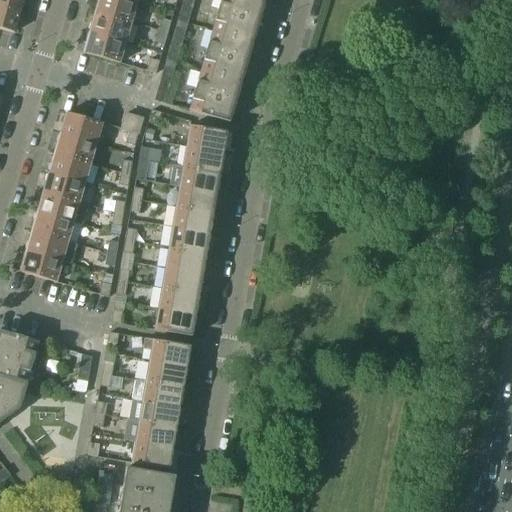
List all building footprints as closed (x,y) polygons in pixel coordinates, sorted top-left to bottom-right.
[(0,0),(0,6),(20,12),(23,0),(0,0)] [(124,0),(98,0),(95,13),(131,23),(136,4),(124,0)] [(183,0),(177,21),(188,24),(194,0),(183,0)] [(250,0),(220,0),(212,31),(252,43),(256,31),(260,32),(264,17),(260,16),(264,4),(250,0)] [(20,12),(0,6),(0,28),(14,33),(20,12)] [(95,13),(89,32),(125,43),(131,23),(95,13)] [(162,19),(158,31),(167,34),(171,22),(162,19)] [(186,29),(176,26),(166,60),(176,63),(186,29)] [(167,34),(158,31),(155,43),(164,46),(167,34)] [(212,31),(200,70),(241,82),(245,70),(249,71),(253,56),(249,55),(252,43),(212,31)] [(125,43),(89,32),(83,53),(119,63),(125,43)] [(146,71),(156,74),(159,62),(150,59),(146,71)] [(154,101),(165,104),(175,69),(164,66),(154,101)] [(241,82),(200,70),(189,111),(229,123),(233,109),(237,111),(242,96),(237,94),(241,82)] [(151,110),(148,123),(157,125),(161,113),(151,110)] [(66,113),(60,134),(96,144),(102,123),(66,113)] [(121,129),(129,131),(138,134),(143,119),(125,114),(121,129)] [(190,126),(186,147),(223,154),(227,132),(190,126)] [(154,131),(146,129),(144,139),(152,141),(154,131)] [(138,134),(129,131),(125,144),(135,146),(138,134)] [(60,134),(54,153),(90,164),(96,144),(60,134)] [(141,147),(139,160),(149,161),(151,149),(141,147)] [(186,147),(182,167),(220,174),(223,154),(186,147)] [(54,153),(48,173),(84,183),(90,164),(54,153)] [(123,160),(121,173),(130,174),(132,162),(123,160)] [(149,161),(139,160),(137,172),(146,174),(149,161)] [(173,166),(169,186),(179,187),(216,194),(220,174),(182,167),(173,166)] [(48,173),(43,192),(79,203),(84,183),(48,173)] [(130,174),(121,173),(118,185),(128,187),(130,174)] [(179,187),(176,207),(213,214),(216,194),(179,187)] [(134,188),(132,200),(142,202),(144,189),(134,188)] [(79,203),(43,192),(37,212),(73,223),(83,225),(88,206),(79,203)] [(142,202),(132,200),(130,212),(139,214),(142,202)] [(116,201),(114,213),(123,215),(125,202),(116,201)] [(176,207),(172,228),(209,234),(213,214),(176,207)] [(37,212),(31,232),(67,242),(73,223),(37,212)] [(123,215),(114,213),(111,225),(121,227),(123,215)] [(127,228),(125,241),(134,243),(137,230),(127,228)] [(172,228),(168,248),(206,255),(209,234),(172,228)] [(67,242),(31,232),(26,251),(62,262),(71,265),(77,245),(67,242)] [(109,241),(107,253),(116,255),(118,243),(109,241)] [(134,243),(125,241),(123,253),(132,255),(134,243)] [(168,248),(165,269),(202,275),(206,255),(168,248)] [(62,262),(26,251),(20,272),(56,283),(62,262)] [(116,255),(107,253),(105,266),(114,267),(116,255)] [(120,269),(118,282),(127,283),(130,271),(120,269)] [(165,269),(161,289),(199,295),(202,275),(165,269)] [(115,299),(114,302),(124,304),(127,283),(118,282),(115,299)] [(111,284),(102,283),(99,295),(109,298),(111,284)] [(161,289),(158,309),(195,316),(199,295),(161,289)] [(195,316),(158,309),(154,331),(191,337),(195,316)] [(113,311),(111,323),(120,325),(122,312),(113,311)] [(0,353),(32,363),(38,342),(0,331),(0,353)] [(107,345),(116,347),(119,334),(109,333),(107,345)] [(151,351),(149,362),(186,368),(190,347),(145,339),(143,350),(151,351)] [(0,375),(26,384),(27,383),(26,382),(32,363),(0,353),(0,375)] [(82,355),(77,380),(88,381),(92,358),(82,355)] [(104,362),(102,374),(111,376),(114,364),(104,362)] [(147,372),(139,370),(137,380),(183,388),(186,368),(149,362),(147,372)] [(111,376),(102,374),(100,387),(109,388),(111,376)] [(26,384),(0,375),(0,422),(19,408),(26,384)] [(137,380),(135,380),(132,400),(179,408),(183,388),(137,380)] [(179,408),(132,400),(129,420),(176,428),(179,408)] [(97,402),(95,414),(104,416),(107,404),(97,402)] [(104,416),(95,414),(93,427),(102,428),(104,416)] [(129,420),(125,440),(135,442),(172,449),(176,428),(129,420)] [(172,449),(135,442),(131,463),(168,470),(172,449)] [(90,443),(88,456),(97,458),(100,445),(90,443)] [(0,484),(11,477),(4,468),(0,471),(0,484)] [(118,511),(169,511),(172,511),(172,507),(157,504),(158,500),(170,502),(175,476),(126,468),(118,511)] [(99,473),(95,506),(108,508),(112,478),(103,476),(103,474),(99,473)]
